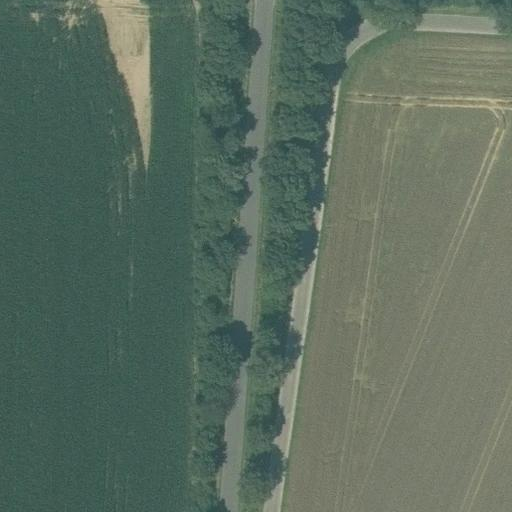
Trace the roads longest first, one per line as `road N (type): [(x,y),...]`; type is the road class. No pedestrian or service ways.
road 1 (unclassified): [(270,511),(328,128),(349,83),(386,53),(429,41),(511,46)]
road 2 (unclassified): [(264,0),(226,511)]
